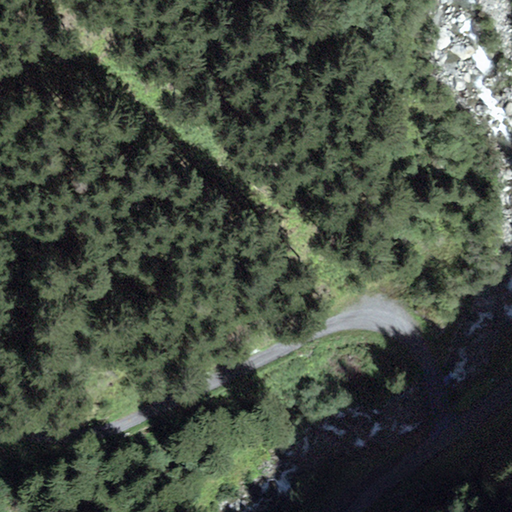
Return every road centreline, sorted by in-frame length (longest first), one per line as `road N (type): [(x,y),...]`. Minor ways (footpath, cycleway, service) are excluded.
road 1 (track): [(0,436),(100,431),(252,348),(340,323),(403,337),(429,364)]
road 2 (track): [(511,389),(397,471),(358,511)]
